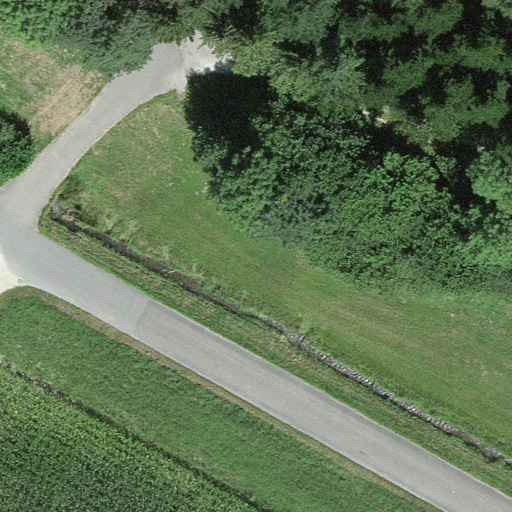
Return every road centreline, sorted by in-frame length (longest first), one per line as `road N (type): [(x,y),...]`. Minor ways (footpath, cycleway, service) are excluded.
road 1 (unclassified): [(499,511),(0,234)]
road 2 (track): [(511,166),(242,58),(182,48),(142,71)]
road 3 (track): [(142,71),(0,234)]
